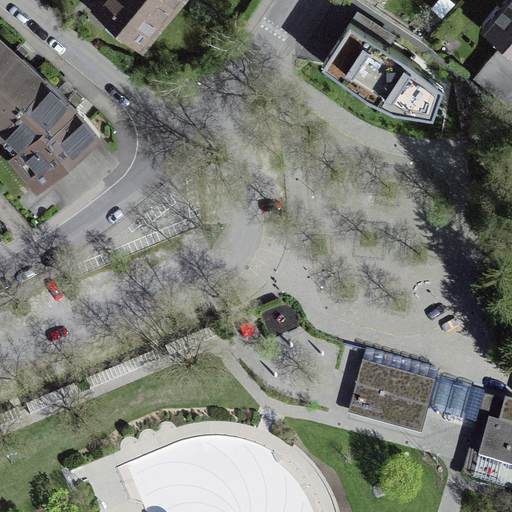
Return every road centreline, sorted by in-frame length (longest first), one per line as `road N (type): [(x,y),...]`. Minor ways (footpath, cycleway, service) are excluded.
road 1 (residential): [(0,274),(110,210),(182,137)]
road 2 (residential): [(182,137),(15,0)]
road 3 (residential): [(182,137),(288,0)]
